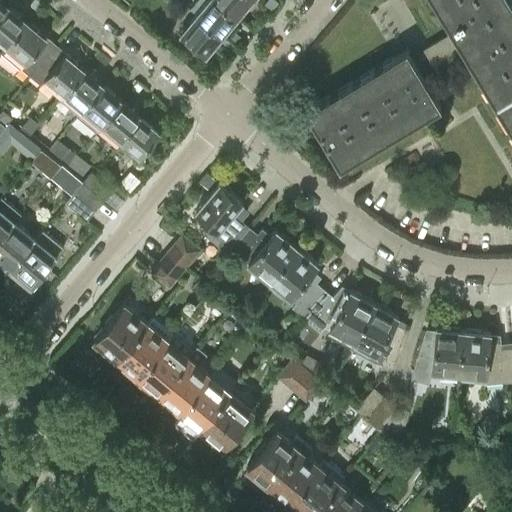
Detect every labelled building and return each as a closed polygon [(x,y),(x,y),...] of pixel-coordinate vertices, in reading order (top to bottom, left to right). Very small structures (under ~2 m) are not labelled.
[(0,0),(0,13),(8,4),(2,0),(0,0)] [(237,15),(219,0),(194,0),(189,7),(196,13),(221,34),(237,15)] [(249,0),(219,0),(237,15),(249,0)] [(406,46),(393,54),(305,108),(339,165),(440,104),(427,81),(468,56),(511,128),(511,0),(434,0),(454,33),(413,58),(406,46)] [(26,19),(8,4),(0,13),(0,43),(4,47),(26,19)] [(221,34),(196,13),(179,32),(194,44),(193,45),(200,51),(201,50),(205,53),(221,34)] [(30,75),(55,44),(45,36),(46,35),(26,19),(4,47),(0,51),(19,66),(30,75)] [(65,52),(55,44),(30,75),(40,83),(43,79),(55,89),(53,93),(58,98),(84,67),(65,51),(65,52)] [(77,113),(103,83),(84,67),(58,98),(77,113)] [(99,125),(121,98),(103,83),(77,113),(76,115),(95,130),(99,125)] [(140,114),(121,98),(99,125),(118,141),(140,114)] [(159,130),(140,114),(118,141),(137,157),(159,130)] [(32,116),(24,125),(31,131),(39,121),(32,116)] [(5,125),(0,130),(0,150),(1,151),(18,129),(8,121),(5,125)] [(51,132),(43,141),(49,146),(57,137),(51,132)] [(70,147),(62,157),(69,162),(76,152),(70,147)] [(76,152),(69,162),(75,167),(82,157),(76,152)] [(91,170),(82,180),(104,197),(112,187),(91,170)] [(208,171),(199,182),(209,190),(218,179),(208,171)] [(104,197),(82,180),(73,190),(95,208),(104,197)] [(218,243),(227,251),(249,225),(241,218),(245,213),(237,206),(242,199),(219,180),(195,209),(214,224),(210,229),(222,239),(218,243)] [(95,208),(73,190),(65,201),(86,218),(95,208)] [(0,206),(0,236),(15,219),(0,206)] [(15,219),(0,236),(0,259),(10,267),(36,236),(15,219)] [(257,232),(249,225),(227,251),(237,259),(240,254),(269,278),(297,244),(276,227),(270,233),(262,226),(257,232)] [(182,231),(174,241),(192,256),(200,247),(182,231)] [(36,236),(10,267),(32,287),(43,274),(41,272),(56,253),(36,236)] [(174,241),(166,250),(184,266),(192,256),(174,241)] [(317,261),(297,244),(269,278),(296,301),(292,305),(303,314),(325,288),(316,280),(320,275),(312,268),(317,261)] [(166,250),(158,259),(177,275),(184,266),(166,250)] [(169,284),(177,275),(158,259),(150,269),(169,284)] [(209,287),(198,277),(191,285),(202,295),(209,287)] [(353,339),(374,300),(350,287),(346,295),(336,290),(332,294),(325,288),(303,314),(312,321),(324,332),(329,326),(353,339)] [(107,348),(116,356),(147,319),(124,300),(112,314),(112,313),(104,322),(105,323),(93,337),(97,340),(97,344),(103,349),(107,348)] [(391,364),(403,326),(394,321),(398,313),(374,300),(353,339),(377,352),(383,354),(381,361),(379,368),(386,370),(391,364)] [(147,319),(116,356),(125,364),(125,368),(131,372),(135,372),(137,374),(168,337),(147,319)] [(424,332),(413,368),(412,370),(422,373),(425,366),(432,368),(459,371),(463,327),(436,325),(435,333),(424,332)] [(490,330),(463,327),(459,371),(486,374),(501,372),(502,380),(511,378),(511,349),(511,345),(501,346),(500,340),(489,339),(490,330)] [(263,336),(254,347),(259,352),(268,340),(263,336)] [(158,391),(193,348),(186,342),(181,348),(168,337),(137,374),(139,375),(139,379),(145,384),(149,383),(158,391)] [(179,408),(209,371),(198,362),(206,352),(197,344),(193,348),(158,391),(166,398),(166,402),(172,407),(176,406),(179,408)] [(292,355),(277,374),(287,382),(302,364),(292,355)] [(302,364),(287,382),(296,390),(311,371),(302,364)] [(209,371),(179,408),(181,410),(181,414),(186,419),(191,418),(200,426),(231,389),(209,371)] [(311,371),(296,390),(305,398),(321,379),(311,371)] [(373,386),(355,407),(367,417),(384,395),(373,386)] [(231,389),(200,426),(208,433),(208,437),(214,442),(218,441),(222,444),(233,430),(234,431),(242,422),(241,421),(252,407),(231,389)] [(384,395),(367,417),(378,427),(396,405),(384,395)] [(408,409),(396,405),(378,427),(394,440),(401,432),(408,409)] [(268,482),(303,439),(296,433),(291,439),(277,427),(265,441),(264,441),(257,450),(258,450),(246,464),(249,466),(249,471),(255,475),(259,475),(268,482)] [(288,499),(319,462),(306,452),(311,445),(303,439),(268,482),(276,489),(276,494),(282,498),(286,498),(288,499)] [(303,511),(312,511),(340,480),(344,474),(323,457),(319,462),(288,499),(290,501),(290,505),(296,510),(300,509),(303,511)] [(340,480),(312,511),(347,511),(360,497),(340,480)] [(378,511),(360,497),(347,511),(378,511)]
